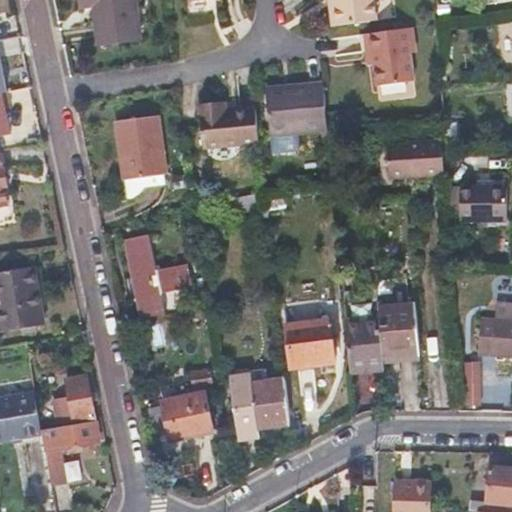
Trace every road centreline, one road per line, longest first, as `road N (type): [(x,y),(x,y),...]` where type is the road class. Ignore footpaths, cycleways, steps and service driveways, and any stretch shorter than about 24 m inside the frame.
road 1 (residential): [(140,511),(35,0)]
road 2 (residential): [(219,511),(364,431),(511,430)]
